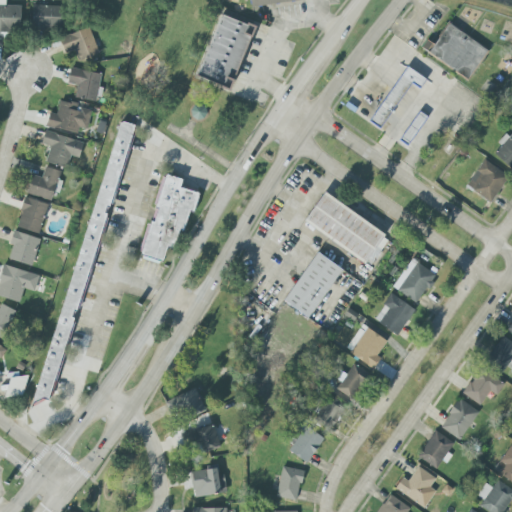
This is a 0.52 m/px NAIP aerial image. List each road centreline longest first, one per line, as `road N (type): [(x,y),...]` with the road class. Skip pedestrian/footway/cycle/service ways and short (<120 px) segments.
road 1 (residential): [(495,245),(340,464),(325,511)]
road 2 (residential): [(344,511),(511,273)]
road 3 (secondary): [(279,108),(137,342)]
road 4 (residential): [(296,140),(478,270)]
road 5 (secondary): [(194,313),(296,140)]
road 6 (secondary): [(68,491),(165,356)]
road 7 (residential): [(495,245),(375,158)]
road 8 (secondary): [(313,114),(400,0)]
road 9 (residential): [(162,511),(150,438),(101,395)]
